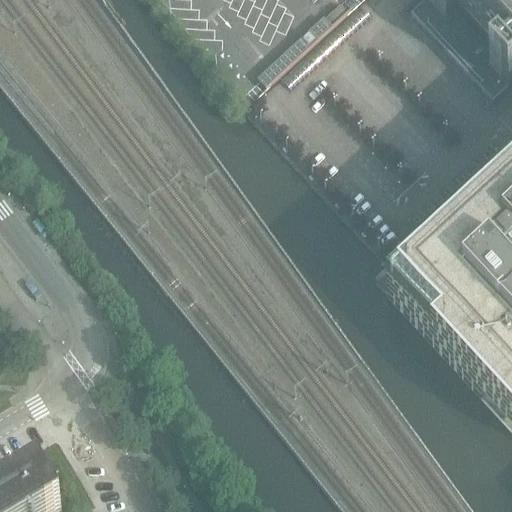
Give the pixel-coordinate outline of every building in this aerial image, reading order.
[(493,108),(510,93),(511,90),(511,78),(509,75),(511,72),(511,0),(450,0),(445,5),(439,0),(430,0),(427,3),(411,19),(411,20),(492,108),(493,108)] [(312,35),(320,44),(349,17),(341,8),(312,35)] [(373,20),(366,12),(283,86),(290,93),(373,20)] [(421,228),(505,150),(497,142),(414,220),(421,228)] [(511,158),(388,273),(376,285),(389,299),(387,300),(511,435),(511,158)] [(0,511),(57,511),(39,482),(0,504),(0,511)]
